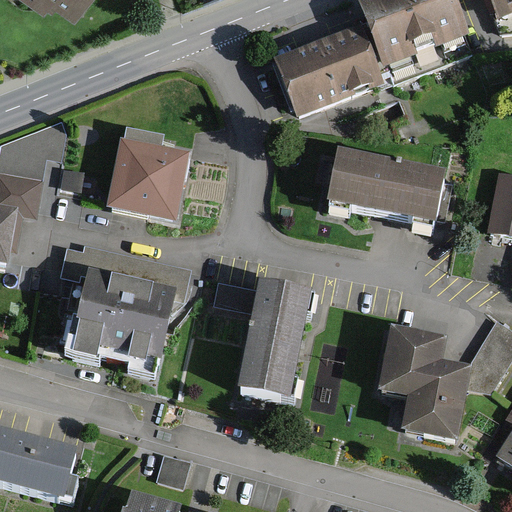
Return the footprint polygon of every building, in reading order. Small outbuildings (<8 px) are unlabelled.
[(371,31),(389,80),(391,85),(470,55),(449,0),(371,0),(360,4),(371,31)] [(511,0),(489,0),(503,36),(511,32),(511,0)] [(297,115),(389,80),(371,31),(278,67),(297,115)] [(185,160),(125,148),(114,207),(173,218),(185,160)] [(441,178),(341,161),(333,207),(433,224),(441,178)] [(511,177),(500,176),(490,231),(511,235),(511,177)] [(15,216),(0,212),(0,263),(6,265),(15,216)] [(177,296),(83,275),(64,361),(99,369),(101,362),(129,368),(127,375),(154,381),(158,366),(161,367),(177,296)] [(260,293),(220,285),(214,317),(254,325),(239,400),(291,410),(312,304),(260,293)] [(379,396),(408,402),(401,437),(458,448),(472,372),(443,367),(448,342),(391,331),(379,396)] [(60,511),(73,459),(0,442),(0,502),(41,511),(60,511)] [(166,458),(158,484),(184,491),(192,465),(166,458)] [(168,511),(135,503),(132,511),(168,511)]
